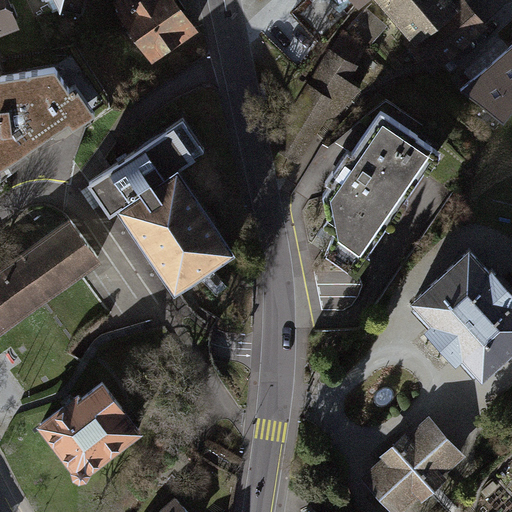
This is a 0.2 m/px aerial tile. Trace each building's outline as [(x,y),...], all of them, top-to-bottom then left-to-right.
[(1,0),(0,0),(0,41),(16,35),(1,0)] [(42,0),(52,19),(70,24),(75,0),(42,0)] [(175,0),(144,0),(119,17),(155,70),(202,39),(175,0)] [(467,0),(376,0),(428,61),(437,72),(490,26),(481,16),(467,0)] [(372,45),(388,26),(367,8),(345,30),(372,45)] [(345,30),(274,146),(300,161),(323,123),(329,127),(358,80),(353,76),(372,45),(345,30)] [(511,114),(511,49),(461,93),(504,125),(511,114)] [(0,184),(4,184),(102,117),(82,87),(76,91),(61,70),(0,81),(0,184)] [(449,146),(385,104),(327,190),(333,220),(346,229),(329,254),(362,276),(449,146)] [(186,121),(91,185),(98,195),(114,219),(121,214),(177,298),(240,256),(183,172),(209,154),(186,121)] [(70,219),(0,271),(0,328),(98,256),(70,219)] [(511,296),(469,250),(409,304),(482,384),(511,356),(511,296)] [(66,414),(40,433),(79,487),(146,438),(107,384),(79,405),(72,410),(66,414)] [(430,417),(360,479),(389,511),(405,511),(466,458),(430,417)] [(189,511),(176,497),(159,511),(189,511)]
